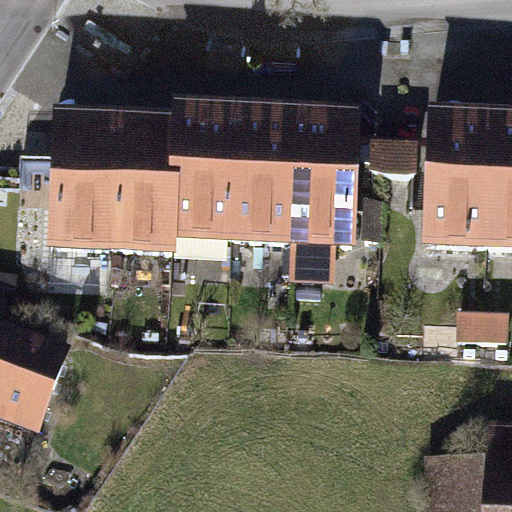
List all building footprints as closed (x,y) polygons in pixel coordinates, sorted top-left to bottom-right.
[(177,124),(176,137),(172,251),(232,253),(237,126),(177,124)] [(295,129),(237,126),(232,253),(290,255),(295,129)] [(357,131),(295,129),(290,255),(352,258),(357,131)] [(494,134),(434,131),(429,258),(489,261),(494,134)] [(117,135),(56,132),(50,260),(111,263),(117,135)] [(511,134),(494,134),(489,261),(511,261),(511,134)] [(176,137),(117,135),(111,263),(171,265),(172,251),(176,137)] [(509,323),(459,323),(458,349),(509,349),(509,323)] [(68,359),(0,334),(0,424),(39,439),(68,359)] [(511,511),(511,439),(498,438),(497,469),(494,511),(511,511)] [(494,511),(497,469),(429,464),(425,511),(494,511)]
